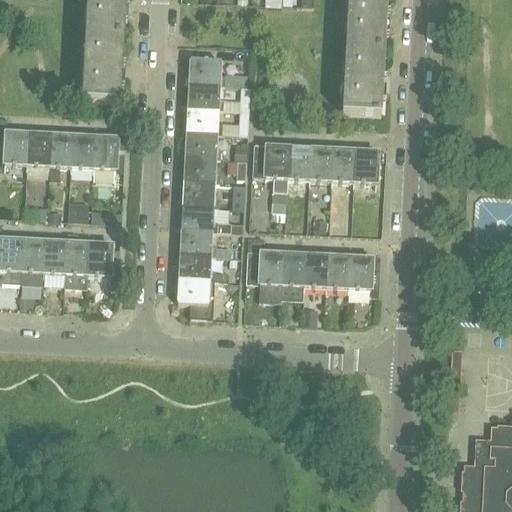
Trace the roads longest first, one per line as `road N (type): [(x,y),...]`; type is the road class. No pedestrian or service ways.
road 1 (unclassified): [(405,365),(422,0)]
road 2 (residential): [(143,350),(161,0)]
road 3 (residential): [(405,365),(143,350)]
road 4 (unclassified): [(398,511),(405,365)]
road 5 (residential): [(143,350),(0,342)]
